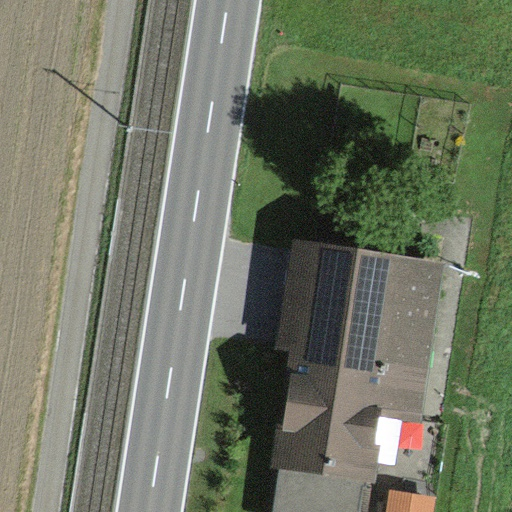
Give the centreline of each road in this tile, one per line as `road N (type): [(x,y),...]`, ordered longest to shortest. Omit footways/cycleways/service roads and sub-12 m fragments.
road 1 (track): [(41,511),(121,0)]
road 2 (primary): [(149,511),(227,0)]
